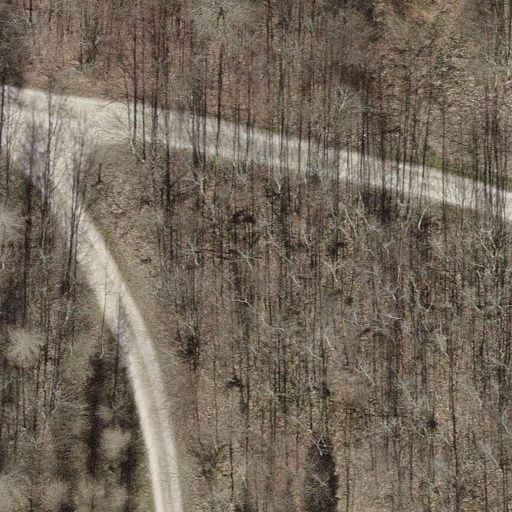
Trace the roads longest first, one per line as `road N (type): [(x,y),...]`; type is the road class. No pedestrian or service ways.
road 1 (track): [(18,107),(511,201)]
road 2 (track): [(169,511),(135,335),(18,107)]
